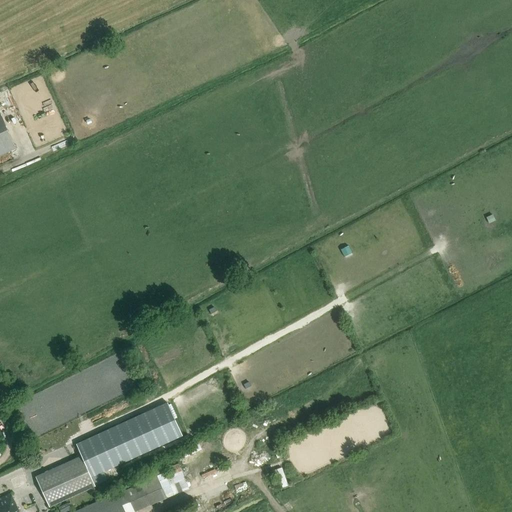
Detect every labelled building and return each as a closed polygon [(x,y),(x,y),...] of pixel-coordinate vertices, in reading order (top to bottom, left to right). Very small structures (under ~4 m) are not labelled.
[(0,155),(16,149),(0,113),(0,155)] [(490,223),(496,220),(493,214),(487,217),(490,223)] [(167,405),(76,446),(80,456),(82,461),(91,479),(182,438),(167,405)] [(82,461),(80,456),(34,477),(48,507),(94,486),(91,479),(82,461)] [(281,487),(289,484),(284,466),(276,468),(281,487)] [(165,473),(157,476),(167,499),(189,489),(181,469),(170,473),(166,475),(165,473)] [(157,476),(117,494),(125,511),(135,511),(167,499),(157,476)] [(125,511),(124,510),(117,494),(117,493),(76,511),(125,511)] [(0,511),(19,511),(11,494),(0,498),(0,511)] [(67,503),(61,506),(64,511),(65,511),(70,509),(67,503)]
